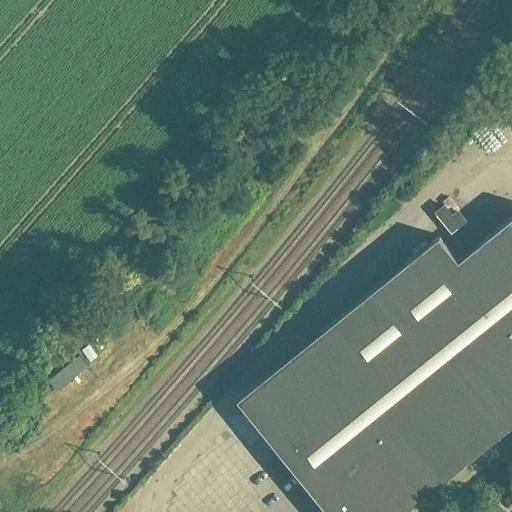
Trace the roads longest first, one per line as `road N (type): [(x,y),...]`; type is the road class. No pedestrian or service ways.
road 1 (unknown): [(500,0),(57,511)]
road 2 (unknown): [(511,155),(459,165),(355,262),(191,451),(176,483),(176,511)]
road 3 (unknown): [(406,511),(511,415)]
